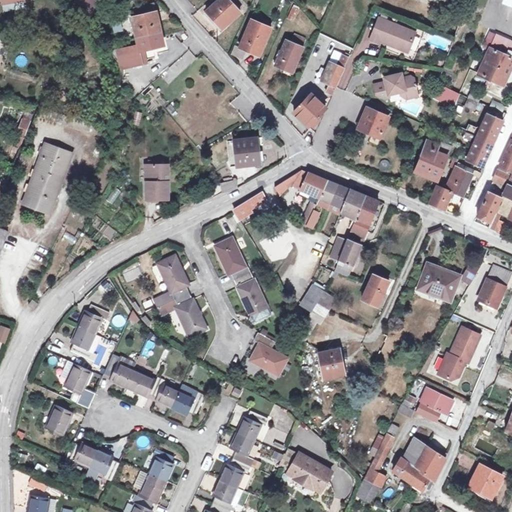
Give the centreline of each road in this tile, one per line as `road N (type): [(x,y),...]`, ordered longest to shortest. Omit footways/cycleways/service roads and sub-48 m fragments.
road 1 (unclassified): [(306,158),(122,252),(47,307),(16,364),(0,425)]
road 2 (residential): [(306,158),(511,244)]
road 3 (residential): [(177,0),(306,158)]
road 4 (residential): [(511,312),(436,494)]
road 5 (residential): [(175,511),(201,447),(118,414)]
road 6 (unknown): [(306,158),(360,35)]
